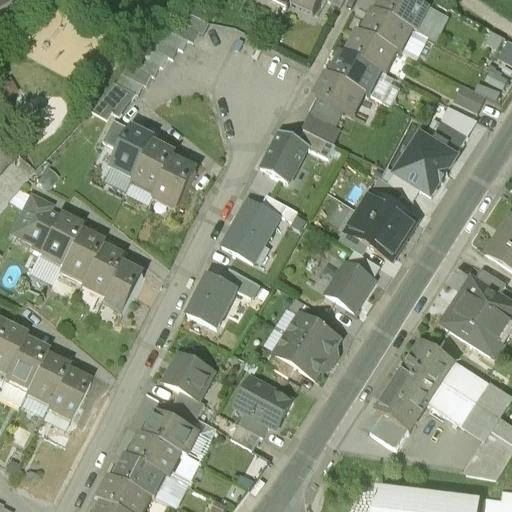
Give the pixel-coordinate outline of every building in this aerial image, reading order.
[(0,0),(0,14),(11,6),(6,0),(0,0)] [(267,0),(266,3),(289,15),(296,0),(267,0)] [(324,0),(296,0),(289,15),(311,26),(322,5),(324,0)] [(342,0),(324,0),(322,5),(336,13),(342,0)] [(399,1),(397,0),(385,0),(376,20),(414,39),(435,50),(448,25),(399,1)] [(196,14),(192,23),(208,31),(213,22),(196,14)] [(376,20),(373,19),(361,42),(398,60),(402,62),(414,39),(376,20)] [(192,23),(189,22),(185,31),(199,39),(204,41),(208,31),(192,23)] [(185,31),(180,29),(175,40),(188,46),(194,49),(199,39),(185,31)] [(168,37),(159,45),(178,55),(183,57),(188,46),(175,40),(168,37)] [(361,42),(358,40),(346,62),(384,81),(387,82),(398,60),(361,42)] [(504,46),(493,40),(486,51),(497,57),(504,46)] [(159,45),(149,55),(168,65),(172,66),(178,55),(159,45)] [(511,50),(507,48),(498,64),(511,71),(511,50)] [(168,65),(149,55),(144,64),(161,73),(163,75),(168,65)] [(346,62),(342,60),(330,83),(365,101),(380,108),(384,104),(385,105),(388,104),(389,102),(388,100),(387,99),(390,92),(380,88),(384,81),(346,62)] [(144,64),(139,62),(132,71),(152,82),(155,83),(161,73),(144,64)] [(152,82),(132,71),(124,82),(143,92),(146,94),(152,82)] [(508,87),(491,78),(486,87),(503,96),(508,87)] [(0,101),(1,103),(16,95),(8,80),(0,84),(0,101)] [(143,92),(124,82),(117,91),(138,102),(143,92)] [(330,83),(327,82),(315,106),(318,107),(343,120),(353,125),(365,101),(330,83)] [(119,123),(138,102),(117,91),(115,90),(92,118),(108,127),(113,119),(119,123)] [(478,91),(475,98),(487,104),(496,109),(501,99),(478,91)] [(475,98),(463,92),(455,108),(479,120),(487,104),(475,98)] [(318,107),(310,124),(335,136),(343,120),(318,107)] [(476,128),(450,115),(437,139),(452,148),(446,157),(456,162),(476,128)] [(303,138),(304,138),(336,153),(342,140),(335,136),(310,124),(303,138)] [(119,158),(130,137),(115,129),(103,150),(119,158)] [(119,158),(112,173),(134,184),(152,149),(154,145),(132,134),(130,137),(119,158)] [(304,138),(299,148),(298,151),(309,156),(308,158),(329,168),(336,153),(304,138)] [(299,148),(284,140),(275,158),(272,157),(262,176),(271,181),(270,183),(280,189),(299,199),(310,177),(300,172),(308,158),(309,156),(298,151),(299,148)] [(420,140),(393,184),(407,192),(433,208),(460,165),(456,162),(446,157),(420,140)] [(175,161),(152,149),(134,184),(132,187),(156,199),(173,166),(175,161)] [(0,215),(34,176),(16,162),(0,180),(0,215)] [(156,199),(154,202),(177,214),(195,177),(173,166),(156,199)] [(56,184),(47,175),(37,187),(46,195),(56,184)] [(407,192),(393,184),(388,192),(403,200),(407,192)] [(373,198),(397,213),(404,201),(403,200),(388,192),(381,186),(373,198)] [(397,213),(373,198),(360,217),(406,246),(418,227),(397,213)] [(268,204),(262,213),(281,224),(292,231),(297,222),(298,220),(272,206),(268,204)] [(250,207),(222,255),(254,272),(281,224),(262,213),(250,207)] [(406,246),(360,217),(348,237),(370,251),(393,266),(406,246)] [(80,234),(57,222),(37,261),(60,272),(78,238),(80,234)] [(511,223),(487,261),(511,277),(511,223)] [(340,249),(362,263),(370,251),(348,237),(340,249)] [(101,250),(78,238),(60,272),(58,277),(82,289),(99,253),(101,250)] [(122,265),(99,253),(82,289),(105,300),(120,270),(122,265)] [(143,282),(120,270),(105,300),(102,306),(125,317),(133,301),(143,282)] [(347,270),(326,302),(355,320),(375,288),(347,270)] [(230,276),(222,291),(238,299),(254,308),(262,294),(230,276)] [(475,286),(470,282),(460,298),(465,301),(444,334),(449,337),(467,349),(486,320),(511,337),(511,336),(511,296),(481,276),(475,286)] [(222,291),(208,283),(188,323),(218,338),(238,299),(222,291)] [(326,323),(299,307),(293,317),(301,322),(320,333),(326,323)] [(486,320),(467,349),(499,369),(505,358),(500,355),(511,337),(486,320)] [(320,333),(301,322),(288,342),(328,367),(341,347),(320,333)] [(25,342),(3,331),(0,335),(0,378),(5,381),(23,345),(25,342)] [(328,367),(288,342),(275,361),(295,373),(316,387),(328,367)] [(47,357),(23,345),(5,381),(29,393),(45,362),(47,357)] [(437,362),(418,350),(374,417),(382,422),(370,441),(397,458),(426,413),(436,398),(452,372),(437,362)] [(217,378),(179,358),(163,389),(181,398),(201,409),(217,378)] [(295,373),(275,361),(269,372),(288,384),(295,373)] [(68,373),(45,362),(29,393),(27,397),(50,409),(66,377),(68,373)] [(248,366),(244,372),(254,378),(258,372),(248,366)] [(426,413),(464,437),(490,397),(452,372),(436,398),(426,413)] [(50,409),(42,423),(52,428),(65,435),(88,389),(66,377),(50,409)] [(292,407),(251,385),(235,414),(245,419),(270,433),(276,436),(292,407)] [(511,410),(490,397),(464,437),(484,450),(501,426),(511,410)] [(174,412),(199,425),(206,412),(201,409),(181,398),(174,412)] [(174,412),(165,408),(148,442),(183,460),(189,462),(200,440),(193,436),(199,425),(174,412)] [(239,431),(218,419),(211,433),(232,444),(239,431)] [(270,433),(245,419),(239,431),(260,442),(263,444),(270,433)] [(511,467),(511,434),(501,426),(484,450),(464,478),(471,483),(499,486),(511,467)] [(260,442),(239,431),(232,444),(252,455),(260,442)] [(148,442),(143,440),(131,464),(166,482),(171,484),(183,460),(148,442)] [(131,464),(127,462),(115,485),(151,503),(154,505),(166,482),(131,464)] [(115,485),(112,484),(100,507),(104,509),(110,511),(146,511),(151,503),(115,485)] [(480,511),(481,506),(378,492),(374,511),(480,511)] [(481,506),(480,511),(511,511),(511,498),(503,497),(502,505),(482,502),(481,506)]
